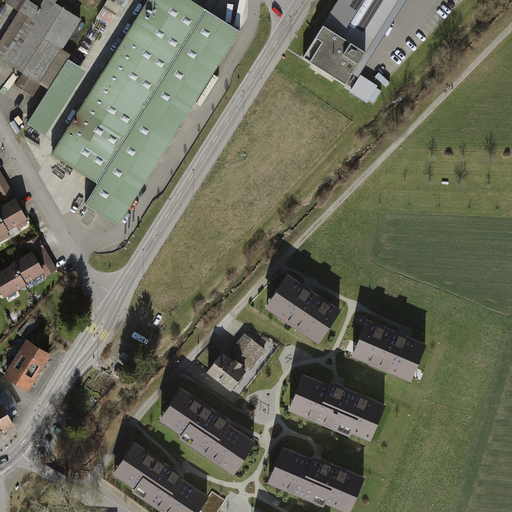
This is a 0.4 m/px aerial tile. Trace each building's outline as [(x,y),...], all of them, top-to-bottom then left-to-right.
[(18,13),(0,41),(0,62),(21,76),(15,86),(33,98),(40,86),(48,92),(67,62),(70,57),(62,52),(81,22),(55,6),(58,0),(9,0),(6,6),(18,13)] [(148,0),(49,158),(131,209),(240,35),(186,2),(187,0),(148,0)] [(108,0),(105,5),(120,15),(129,0),(108,0)] [(201,0),(198,7),(208,13),(215,0),(201,0)] [(397,0),(342,0),(305,58),(344,83),(397,0)] [(26,127),(44,138),(84,73),(67,62),(48,92),(26,127)] [(352,91),(372,105),(383,89),(362,75),(352,91)] [(0,175),(0,199),(6,209),(16,203),(0,175)] [(0,212),(0,224),(6,235),(28,223),(16,203),(6,209),(0,212)] [(0,274),(0,296),(3,301),(56,271),(38,238),(17,249),(23,259),(9,266),(10,269),(0,274)] [(308,287),(288,274),(265,309),(319,344),(342,309),(308,287)] [(27,305),(21,310),(24,314),(31,309),(27,305)] [(20,331),(28,338),(38,326),(30,319),(20,331)] [(404,335),(367,320),(351,357),(411,382),(427,344),(404,335)] [(266,352),(244,336),(230,354),(251,371),(266,352)] [(2,378),(28,394),(51,358),(25,341),(2,378)] [(221,355),(205,376),(229,394),(244,373),(221,355)] [(338,385),(334,383),(332,387),(303,374),(288,411),(345,435),(346,431),(371,442),(386,405),(338,385)] [(179,434),(177,438),(233,474),(255,440),(230,424),(232,422),(225,417),(179,387),(157,420),(179,434)] [(0,436),(12,430),(0,408),(0,436)] [(132,488),(129,492),(160,511),(196,511),(208,495),(185,480),(187,477),(179,472),(132,441),(110,474),(132,488)] [(320,458),(313,455),(311,459),(282,447),(267,483),(324,507),(325,503),(345,511),(351,511),(366,478),(320,458)]
